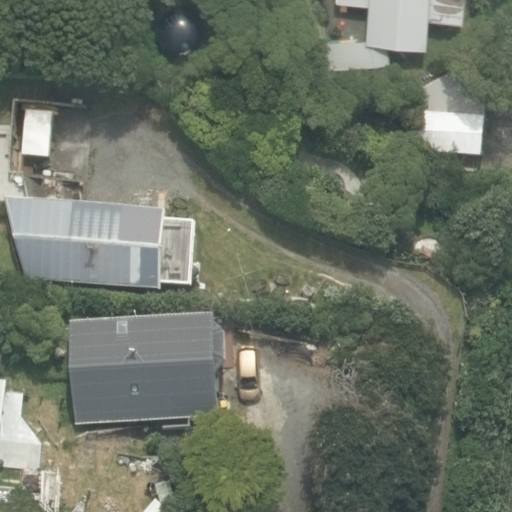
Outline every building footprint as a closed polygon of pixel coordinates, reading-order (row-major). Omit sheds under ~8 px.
[(337,0),(338,2),(369,3),(369,43),(323,42),(323,67),(393,67),(393,46),(429,46),(430,17),(467,22),(467,0),(337,0)] [(11,118),(10,187),(87,188),(87,119),(11,118)] [(194,289),(198,225),(170,223),(171,216),(8,202),(27,282),(165,295),(165,286),(194,289)] [(137,379),(220,376),(218,322),(136,324),(137,379)] [(60,482),(70,394),(0,386),(0,486),(17,488),(16,498),(52,502),(54,481),(60,482)]
